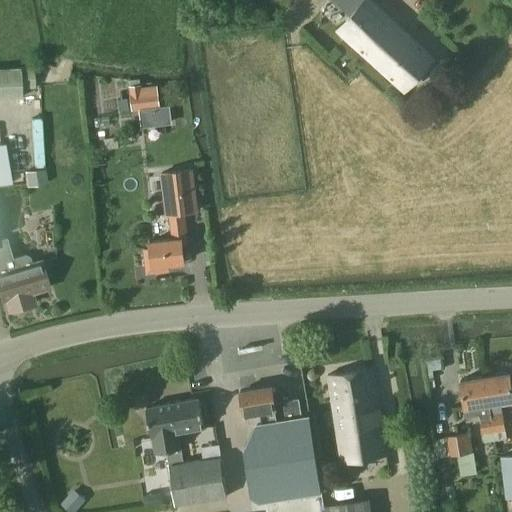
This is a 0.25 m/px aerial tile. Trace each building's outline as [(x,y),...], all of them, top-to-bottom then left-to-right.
[(436,58),(392,18),(372,0),(332,0),(350,17),(338,30),(405,92),(436,58)] [(0,99),(22,98),(21,88),(35,87),(34,67),(0,68),(0,99)] [(132,112),(160,108),(157,87),(142,89),(141,85),(128,87),(132,112)] [(46,169),(25,173),(27,187),(48,184),(46,169)] [(169,216),(172,239),(149,242),(150,249),(144,250),(146,273),(168,271),(168,265),(185,263),(183,246),(188,245),(185,214),(198,213),(193,169),(161,172),(166,216),(169,216)] [(12,258),(9,248),(6,238),(0,239),(0,293),(3,302),(5,302),(8,312),(29,306),(34,304),(32,298),(31,294),(33,293),(49,288),(40,260),(31,263),(30,257),(25,255),(12,258)] [(327,375),(336,433),(341,465),(387,456),(373,368),(327,375)] [(306,374),(306,376),(307,378),(308,380),(310,382),(313,382),(319,377),(319,376),(319,375),(319,374),(318,372),(317,371),(316,370),(315,369),(314,369),(313,369),(312,369),(306,374)] [(505,432),(501,403),(511,401),(511,390),(509,372),(485,376),(493,433),(505,432)] [(482,435),(493,433),(485,376),(460,380),(466,418),(479,416),(482,435)] [(254,413),(255,424),(301,417),(299,399),(275,403),(272,386),(240,391),(244,415),(254,413)] [(200,398),(163,404),(165,419),(174,419),(177,433),(178,433),(179,433),(205,429),(200,398)] [(163,404),(146,407),(151,438),(152,437),(155,453),(167,452),(182,449),(179,433),(178,433),(177,433),(174,419),(165,419),(163,404)] [(259,502),(274,500),(322,492),(310,415),(301,417),(262,423),(255,424),(244,449),(251,496),(259,502)] [(470,432),(444,436),(445,438),(447,457),(457,455),(472,453),(470,432)] [(493,433),(482,435),(484,444),(495,442),(493,434),(493,433)] [(505,433),(493,434),(495,442),(495,443),(507,441),(505,433)] [(198,449),(200,458),(219,455),(217,446),(198,449)] [(182,449),(167,452),(175,506),(227,498),(220,457),(202,460),(184,463),(182,449)] [(511,511),(511,454),(501,456),(506,497),(508,497),(509,511),(511,511)] [(68,511),(75,511),(85,500),(73,489),(60,505),(68,511)] [(324,505),(325,511),(371,511),(370,498),(324,505)]
